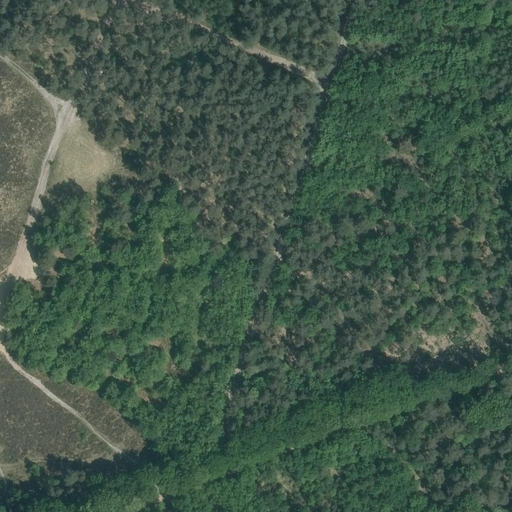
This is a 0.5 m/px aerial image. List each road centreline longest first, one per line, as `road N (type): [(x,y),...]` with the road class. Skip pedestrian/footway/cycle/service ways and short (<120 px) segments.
road 1 (track): [(350,0),(219,435),(221,464)]
road 2 (track): [(511,360),(109,511)]
road 3 (track): [(325,82),(116,0)]
